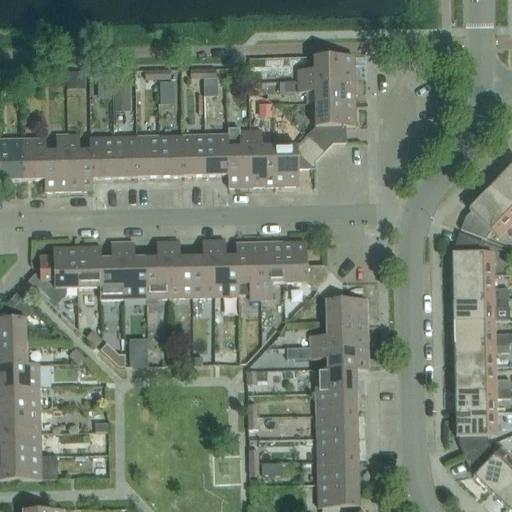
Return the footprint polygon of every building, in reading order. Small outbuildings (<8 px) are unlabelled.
[(297,72),(297,84),(354,82),(353,59),(313,60),(313,72),(297,72)] [(190,81),(203,81),(202,72),(190,72),(190,81)] [(215,72),(202,72),(203,81),(215,81),(215,72)] [(145,82),(157,82),(157,73),(144,73),(145,82)] [(170,73),(157,73),(157,82),(170,82),(170,73)] [(112,83),(111,74),(99,74),(99,83),(112,83)] [(111,74),(112,83),(124,83),(124,74),(111,74)] [(7,85),(20,85),(20,76),(7,76),(7,85)] [(32,76),(20,76),(20,85),(33,85),(32,76)] [(85,76),(67,76),(67,92),(85,92),(85,76)] [(354,82),(297,84),(298,95),(314,94),(314,106),(354,105),(354,82)] [(240,83),(232,83),(232,94),(240,94),(240,83)] [(129,108),(128,84),(112,84),(113,109),(129,108)] [(295,84),(285,85),(285,95),(295,95),(295,84)] [(172,85),(159,85),(160,98),(172,98),(172,85)] [(338,146),(338,129),(355,129),(354,105),(314,106),(314,130),(305,139),(323,156),(332,146),(338,146)] [(271,108),(261,108),(261,121),(271,121),(271,108)] [(227,178),(227,183),(227,191),(251,190),(250,133),(239,134),(239,131),(227,131),(227,138),(227,150),(228,178),(227,178)] [(274,189),(273,149),(261,149),(261,133),(250,133),(251,190),(274,189)] [(67,138),(68,194),(92,194),(91,181),(90,181),(90,153),(89,153),(78,153),(78,137),(67,138)] [(68,194),(67,138),(56,138),(56,154),(45,154),(44,154),(45,182),(44,182),(44,195),(68,194)] [(205,179),(204,138),(181,139),(182,179),(205,179)] [(227,150),(227,138),(204,138),(205,179),(227,178),(228,178),(227,150)] [(159,180),(158,139),(136,140),(136,180),(159,180)] [(182,179),(181,139),(158,139),(159,180),(182,179)] [(274,189),(297,189),(297,172),(314,172),(314,165),(323,156),(305,139),(297,148),(273,149),(274,189)] [(113,181),(113,140),(89,141),(89,153),(90,153),(90,181),(91,181),(113,181)] [(136,180),(136,140),(113,140),(113,181),(136,180)] [(0,183),(22,183),(21,142),(0,142),(0,183)] [(21,142),(22,183),(44,182),(45,182),(44,154),(45,154),(45,142),(21,142)] [(511,164),(499,178),(511,189),(511,164)] [(511,189),(499,178),(484,194),(511,221),(511,189)] [(470,214),(464,219),(460,232),(486,242),(487,237),(491,233),(498,240),(511,224),(511,221),(484,194),(468,211),(470,214)] [(485,245),(458,235),(454,247),(454,256),(451,256),(451,279),(493,278),(492,255),(483,255),(483,250),(485,245)] [(214,300),(213,243),(202,243),(202,260),(190,260),(191,301),(214,300)] [(213,243),(214,300),(238,299),(238,298),(238,287),(237,287),(236,259),(235,259),(224,259),(224,243),(213,243)] [(169,301),(167,244),(156,244),(156,260),(145,261),(146,302),(169,301)] [(191,301),(190,260),(179,260),(178,244),(167,244),(169,301),(191,301)] [(123,302),(122,245),(111,246),(111,262),(100,262),(99,262),(100,290),(99,290),(99,303),(123,302)] [(146,302),(145,261),(133,261),(133,245),(122,245),(123,302),(146,302)] [(283,286),(282,245),(259,246),(260,303),(271,302),(271,286),(283,286)] [(305,245),(282,245),(283,286),(306,286),(316,294),(332,277),(323,268),(306,269),(305,245)] [(260,303),(259,246),(235,246),(235,259),(236,259),(237,287),(238,287),(238,298),(249,298),(249,303),(260,303)] [(36,275),(27,284),(45,301),(53,291),(77,291),(76,250),(53,251),(53,259),(39,259),(40,275),(36,275)] [(76,250),(77,291),(99,290),(100,290),(99,262),(100,262),(100,250),(76,250)] [(332,277),(316,294),(325,303),(326,327),(366,326),(366,303),(342,303),(342,286),(332,277)] [(493,278),(451,279),(452,302),(508,300),(507,291),(493,291),(493,278)] [(7,305),(7,306),(8,322),(0,322),(0,345),(25,345),(25,322),(34,312),(16,296),(7,305)] [(508,300),(452,302),(452,325),(494,323),(508,323),(508,310),(508,300)] [(494,323),(452,325),(453,347),(509,346),(511,346),(511,336),(494,337),(494,323)] [(366,326),(326,327),(326,339),(310,339),(310,350),(367,349),(366,326)] [(49,332),(34,332),(35,344),(49,344),(49,332)] [(92,334),(86,340),(95,349),(101,344),(92,334)] [(0,368),(26,368),(26,367),(25,345),(0,345),(0,368)] [(509,346),(453,347),(453,370),(495,369),(494,356),(509,355),(509,346)] [(355,373),(363,373),(367,373),(367,349),(310,350),(310,361),(327,361),(327,372),(327,373),(355,372),(355,373)] [(309,351),(286,352),(286,362),(309,361),(309,351)] [(84,360),(75,352),(69,358),(78,367),(84,360)] [(146,356),(128,357),(129,370),(131,370),(147,370),(146,356)] [(202,360),(193,360),(194,368),(202,368),(202,360)] [(0,391),(39,391),(38,367),(26,367),(26,368),(0,368),(0,391)] [(495,369),(453,370),(454,393),(510,392),(509,382),(495,383),(495,369)] [(327,373),(327,372),(314,373),(315,396),(355,395),(355,373),(355,372),(327,373)] [(247,387),(255,387),(255,375),(246,375),(247,387)] [(0,414),(39,413),(39,391),(0,391),(0,414)] [(510,392),(454,393),(454,416),(495,414),(495,401),(510,401),(510,392)] [(355,395),(315,396),(315,419),(356,418),(355,395)] [(247,408),(247,420),(256,420),(256,408),(247,408)] [(0,437),(40,436),(39,413),(0,414),(0,437)] [(458,439),(458,447),(463,459),(489,448),(486,443),(486,438),(496,438),(495,414),(454,416),(455,439),(458,439)] [(356,418),(315,419),(316,442),(356,441),(356,418)] [(256,420),(247,420),(248,433),(256,433),(256,420)] [(106,427),(94,427),(94,435),(106,435),(106,427)] [(0,459),(40,459),(40,436),(0,437),(0,459)] [(356,441),(316,442),(316,465),(357,464),(356,441)] [(489,448),(463,459),(469,471),(474,476),(472,479),(489,495),(511,470),(511,459),(501,449),(499,444),(489,448)] [(248,453),(248,466),(257,466),(257,453),(248,453)] [(40,459),(0,459),(0,483),(41,483),(40,459)] [(357,464),(316,465),(317,487),(357,486),(357,464)] [(274,465),(261,466),(261,478),(275,477),(274,465)] [(248,466),(249,479),(257,478),(257,466),(248,466)] [(511,470),(489,495),(505,511),(511,503),(511,470)] [(357,486),(317,487),(317,511),(321,511),(320,511),(344,511),(345,510),(358,510),(357,486)]
